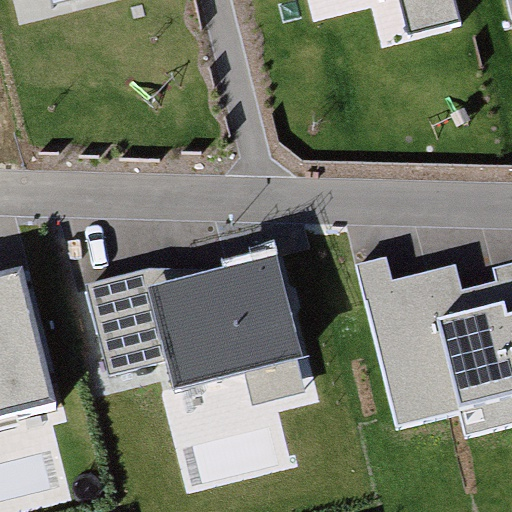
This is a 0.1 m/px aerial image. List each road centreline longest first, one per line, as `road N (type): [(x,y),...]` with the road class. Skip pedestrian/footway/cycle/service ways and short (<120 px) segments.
road 1 (residential): [(264,201),(0,192)]
road 2 (residential): [(511,208),(264,201)]
road 3 (residential): [(264,201),(211,0)]
